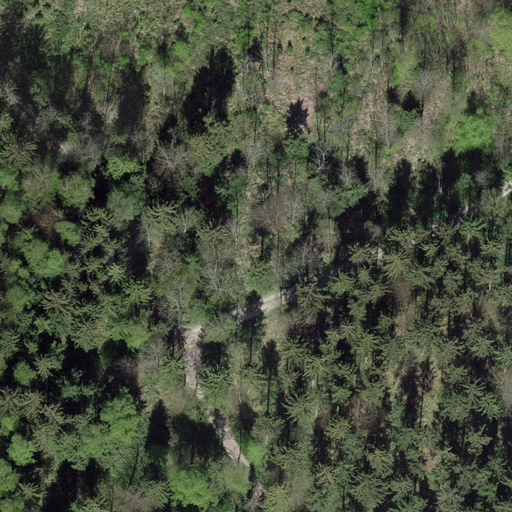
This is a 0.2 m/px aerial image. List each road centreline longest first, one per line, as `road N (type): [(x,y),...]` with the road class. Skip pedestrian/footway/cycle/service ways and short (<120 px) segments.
road 1 (track): [(511,182),(471,210),(172,347)]
road 2 (track): [(172,347),(72,168),(0,98)]
road 3 (track): [(267,511),(172,347)]
